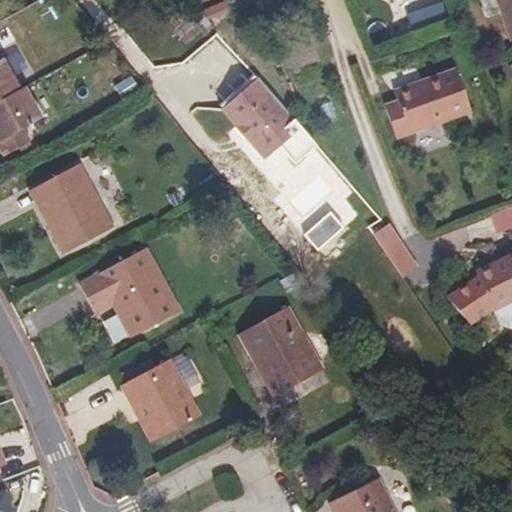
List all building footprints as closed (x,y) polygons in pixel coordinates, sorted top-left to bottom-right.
[(501,13),(496,0),(481,0),(487,18),(501,13)] [(511,0),(496,0),(501,13),(511,42),(511,41),(511,0)] [(408,26),(442,15),(439,4),(404,14),(408,26)] [(423,25),(429,39),(447,32),(442,18),(423,25)] [(200,30),(192,19),(175,33),(183,43),(199,30),(200,30)] [(21,89),(3,59),(0,60),(0,149),(4,157),(31,142),(24,128),(42,118),(25,87),(21,89)] [(471,112),(456,69),(427,79),(429,85),(395,97),(396,100),(384,105),(396,139),(471,112)] [(294,121),(257,79),(222,110),(238,128),(240,127),(251,140),(249,141),(265,160),(290,139),(291,137),(285,130),(294,122),(294,121)] [(427,79),(393,91),(395,97),(429,85),(427,79)] [(294,122),(285,130),(291,137),(290,139),(297,147),(309,138),(294,122)] [(251,140),(240,127),(238,128),(249,141),(251,140)] [(114,228),(79,164),(34,189),(54,225),(49,228),(63,255),(114,228)] [(54,225),(34,189),(29,192),(49,228),(54,225)] [(495,236),(511,228),(511,206),(487,217),(495,236)] [(392,232),(378,241),(396,267),(409,258),(392,232)] [(79,285),(94,313),(112,304),(130,339),(180,312),(146,249),(79,285)] [(511,301),(511,254),(475,272),(478,278),(493,308),(494,310),(511,301)] [(409,258),(396,267),(410,289),(424,280),(409,258)] [(493,308),(478,278),(463,288),(481,316),(493,308)] [(481,316),(463,288),(447,298),(470,324),(481,316)] [(511,301),(494,310),(502,326),(511,330),(511,329),(511,301)] [(279,395),(323,370),(287,307),(239,335),(254,361),(259,358),(279,395)] [(259,358),(254,361),(274,398),(279,395),(259,358)] [(156,440),(200,416),(169,360),(121,386),(135,411),(138,409),(156,440)] [(138,409),(135,411),(152,443),(156,440),(138,409)] [(0,467),(9,465),(0,441),(0,467)] [(394,511),(378,479),(328,504),(332,511),(394,511)]
